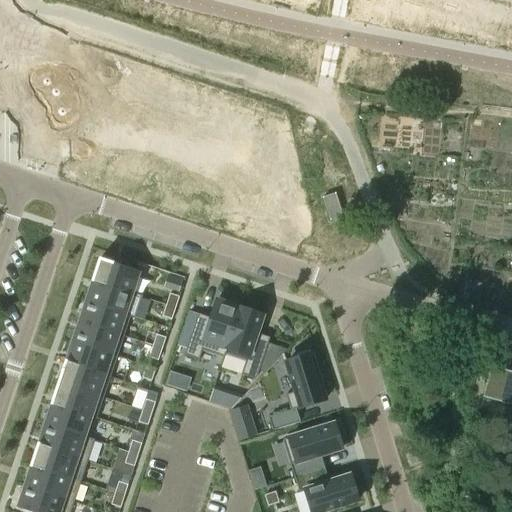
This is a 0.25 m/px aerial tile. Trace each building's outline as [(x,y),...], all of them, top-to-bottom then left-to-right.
[(395,89),(398,76),(360,66),(356,78),(395,89)] [(414,69),(412,78),(435,83),(437,74),(414,69)] [(132,108),(127,132),(135,134),(140,110),(132,108)] [(123,141),(119,155),(129,159),(134,144),(123,141)] [(322,198),(330,221),(342,216),(335,193),(322,198)] [(99,259),(92,281),(133,294),(140,273),(136,271),(137,269),(126,266),(125,268),(99,259)] [(92,281),(85,301),(130,316),(135,317),(142,297),(133,294),(92,281)] [(169,294),(166,305),(175,308),(179,297),(169,294)] [(196,320),(188,344),(202,349),(204,343),(226,350),(238,311),(229,307),(230,303),(217,299),(209,325),(196,320)] [(85,301),(78,322),(123,337),(130,316),(85,301)] [(166,305),(162,317),(171,320),(175,308),(166,305)] [(238,311),(226,350),(248,357),(246,363),(259,368),(267,344),(254,339),(261,318),(238,311)] [(186,349),(196,318),(187,315),(176,346),(186,349)] [(73,330),(69,341),(117,357),(123,337),(78,322),(75,331),(73,330)] [(156,335),(152,346),(161,349),(165,338),(156,335)] [(67,354),(65,363),(110,378),(117,357),(69,341),(65,353),(67,354)] [(267,344),(258,372),(264,374),(286,351),(267,344)] [(152,346),(148,358),(158,361),(161,349),(152,346)] [(296,360),(285,364),(299,408),(324,400),(308,351),(295,356),(296,360)] [(65,363),(58,383),(103,398),(110,378),(65,363)] [(145,367),(142,378),(151,381),(155,370),(145,367)] [(511,405),(511,372),(490,367),(482,398),(511,405)] [(58,383),(51,404),(92,417),(96,419),(103,398),(58,383)] [(145,400),(142,411),(151,414),(155,403),(145,400)] [(46,412),(42,424),(85,438),(92,417),(51,404),(48,412),(46,412)] [(295,409),(271,417),(275,430),(299,423),(295,409)] [(142,411),(138,422),(147,425),(151,414),(142,411)] [(337,423),(288,438),(296,463),(290,465),(294,478),(318,471),(314,457),(340,449),(336,437),(341,435),(337,423)] [(40,436),(37,445),(87,461),(94,441),(85,438),(42,424),(38,436),(40,436)] [(132,441),(128,452),(137,455),(141,444),(132,441)] [(37,445),(30,466),(80,482),(87,461),(37,445)] [(128,452),(124,464),(134,467),(137,455),(128,452)] [(30,466),(24,486),(73,503),(80,482),(30,466)] [(318,471),(294,478),(298,492),(304,490),(311,511),(319,511),(356,500),(349,475),(322,484),(318,471)] [(118,482),(115,493),(124,496),(127,485),(118,482)] [(24,486),(16,508),(28,511),(70,511),(73,503),(24,486)] [(115,493),(111,505),(120,508),(124,496),(115,493)]
